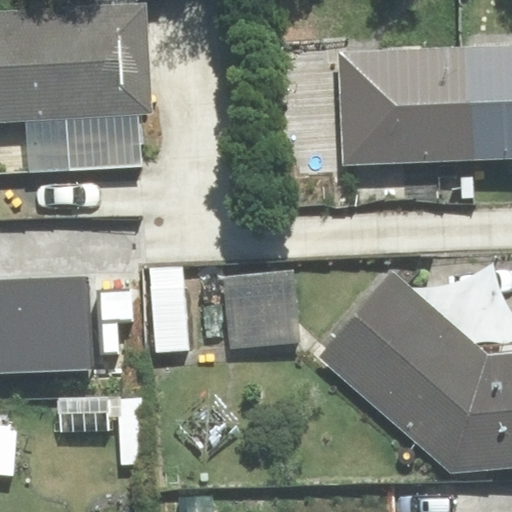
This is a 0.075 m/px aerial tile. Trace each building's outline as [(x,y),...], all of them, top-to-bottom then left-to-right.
[(0,130),(167,118),(158,0),(70,0),(0,5),(0,130)] [(511,33),(349,45),(357,162),(511,151),(511,33)] [(511,463),(511,344),(496,348),(406,258),(334,356),(459,471),(511,463)] [(194,259),(159,263),(169,357),(205,353),(194,259)] [(310,266),(228,268),(231,343),(313,341),(310,266)] [(96,275),(0,278),(0,365),(100,361),(96,275)] [(33,420),(0,418),(0,474),(31,476),(33,420)]
